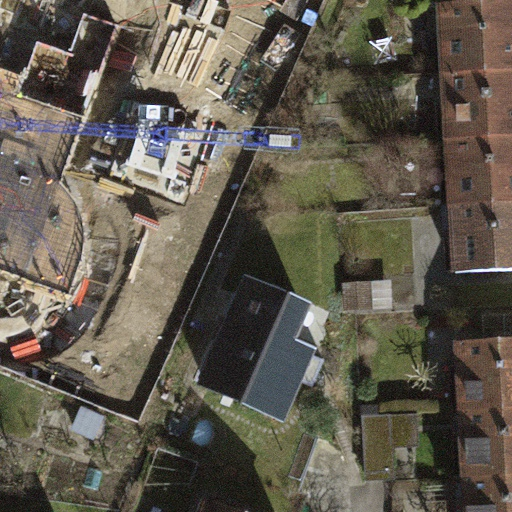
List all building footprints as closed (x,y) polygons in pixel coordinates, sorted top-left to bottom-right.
[(0,246),(37,255),(53,187),(99,198),(113,139),(158,149),(175,77),(221,88),(236,26),(283,37),(291,0),(103,0),(96,31),(53,21),(38,85),(0,75),(0,246)] [(0,0),(0,20),(29,29),(37,0),(0,0)] [(448,75),(511,71),(511,5),(444,9),(448,75)] [(452,142),(511,138),(511,71),(448,75),(452,142)] [(455,207),(511,203),(511,138),(452,142),(455,207)] [(458,271),(511,268),(511,203),(455,207),(458,271)] [(305,307),(252,285),(209,388),(280,418),(296,380),(316,389),(327,362),(289,346),(305,307)] [(466,412),(511,409),(511,342),(462,345),(466,412)] [(469,480),(511,477),(511,409),(466,412),(469,480)] [(366,419),(369,475),(395,473),(392,418),(366,419)] [(470,511),(511,511),(511,477),(469,480),(470,511)]
